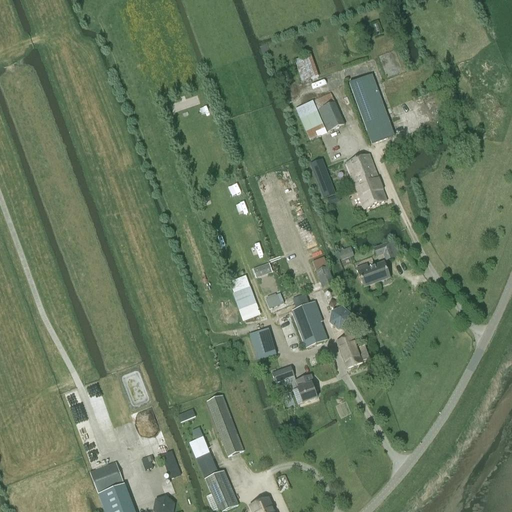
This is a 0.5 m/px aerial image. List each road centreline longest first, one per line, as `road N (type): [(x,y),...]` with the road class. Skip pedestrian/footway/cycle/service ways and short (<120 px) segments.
road 1 (tertiary): [(364,511),(447,412),(511,281)]
road 2 (track): [(198,127),(270,325)]
road 3 (track): [(208,0),(279,196)]
